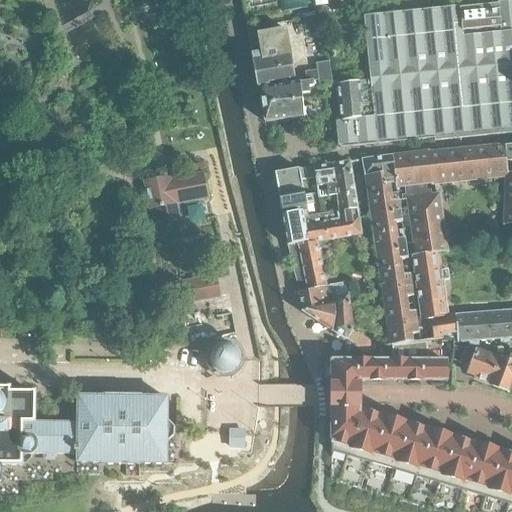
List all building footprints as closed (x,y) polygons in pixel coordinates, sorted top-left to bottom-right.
[(511,0),(497,2),(497,4),(459,8),(459,6),(363,16),(369,80),(359,81),(362,119),(341,121),(336,122),(336,124),(337,124),(339,145),(339,146),(340,146),(340,148),(433,138),(433,140),(511,133),(511,0)] [(293,35),(319,30),(323,29),(321,15),(291,20),(293,35)] [(291,59),(285,30),(261,35),(260,27),(247,29),(259,89),(294,84),(289,59),(291,59)] [(319,30),(293,35),(299,66),(325,61),(319,30)] [(328,62),(315,64),(316,70),(318,80),(319,87),(332,85),(328,62)] [(318,80),(316,70),(304,72),(306,82),(313,80),(318,80)] [(308,93),(308,92),(309,92),(308,87),(314,86),(313,80),(306,82),(294,84),(259,89),(261,105),(302,101),(301,93),(308,93)] [(362,119),(359,81),(336,84),(336,86),(338,85),(341,121),(362,119)] [(302,109),(302,101),(261,105),(264,122),(316,117),(315,112),(311,112),(310,108),(302,109)] [(511,143),(503,144),(505,161),(511,160),(511,143)] [(505,161),(503,144),(502,145),(502,146),(488,147),(492,179),(505,178),(506,173),(505,161)] [(492,179),(488,147),(474,149),(477,180),(492,179)] [(474,149),(459,150),(463,182),(477,180),(474,149)] [(459,150),(445,152),(449,183),(463,182),(459,150)] [(449,183),(445,152),(428,154),(432,185),(449,183)] [(427,153),(409,155),(415,198),(431,196),(430,192),(426,193),(425,185),(432,185),(428,154),(427,153)] [(415,198),(409,155),(392,157),(394,173),(396,183),(397,189),(404,188),(405,195),(401,196),(402,201),(406,200),(405,200),(415,198)] [(394,173),(392,157),(363,161),(365,177),(382,175),(384,185),(396,183),(394,173)] [(350,163),(330,166),(335,197),(335,198),(354,195),(350,163)] [(335,197),(330,166),(314,168),(316,178),(314,178),(318,200),(335,197)] [(171,179),(169,171),(152,174),(153,180),(143,182),(148,209),(147,209),(150,223),(178,217),(176,205),(207,199),(202,173),(171,179)] [(299,171),(295,172),(274,176),(279,200),(304,195),(301,181),(299,171)] [(397,189),(396,183),(384,185),(382,175),(365,177),(368,198),(391,195),(390,187),(395,187),(395,189),(397,189)] [(308,217),(306,205),(304,195),(279,200),(282,219),(304,215),(304,217),(308,217)] [(358,218),(354,195),(335,198),(337,212),(345,211),(347,220),(358,218)] [(392,201),(391,195),(368,198),(371,217),(401,212),(400,200),(392,201)] [(436,195),(431,196),(415,198),(405,200),(406,200),(408,214),(441,209),(439,195),(436,195)] [(511,207),(504,207),(503,225),(511,224),(511,207)] [(441,209),(408,214),(410,229),(443,224),(441,209)] [(345,211),(337,212),(341,238),(360,235),(358,218),(347,220),(345,211)] [(341,238),(337,212),(322,214),(326,241),(341,238)] [(403,223),(401,212),(371,217),(373,235),(397,232),(396,223),(403,223)] [(322,214),(308,217),(304,217),(308,243),(316,242),(326,241),(322,214)] [(308,243),(304,217),(304,215),(282,219),(288,247),(308,243)] [(445,238),(443,224),(410,229),(412,243),(445,238)] [(398,238),(397,232),(373,235),(376,254),(407,249),(405,237),(398,238)] [(448,252),(445,238),(412,243),(414,257),(438,253),(448,252)] [(319,257),(316,242),(308,243),(288,247),(291,262),(319,257)] [(409,259),(407,249),(376,254),(379,272),(402,269),(401,260),(409,259)] [(414,257),(411,257),(413,273),(440,269),(438,253),(414,257)] [(322,271),(319,257),(291,262),(295,277),(322,271)] [(403,275),(402,269),(379,272),(381,291),(412,286),(411,274),(403,275)] [(440,269),(413,273),(415,288),(442,285),(440,269)] [(325,287),(324,281),(322,271),(295,277),(298,293),(325,287)] [(217,297),(219,296),(215,278),(214,279),(177,285),(176,285),(179,303),(181,302),(217,296),(217,297)] [(337,301),(334,301),(335,305),(337,315),(332,331),(346,340),(352,329),(347,283),(335,285),(337,301)] [(335,305),(334,301),(337,301),(335,285),(325,287),(298,293),(303,311),(335,305)] [(442,285),(415,288),(417,304),(444,300),(442,285)] [(414,296),(412,286),(381,291),(384,309),(408,305),(407,297),(414,296)] [(444,300),(417,304),(419,319),(431,318),(446,316),(444,300)] [(337,315),(335,305),(303,311),(332,332),(332,331),(337,315)] [(409,311),(408,305),(384,309),(387,327),(417,323),(416,310),(409,311)] [(511,310),(503,311),(505,343),(510,343),(509,339),(511,338),(511,310)] [(505,343),(503,311),(488,313),(490,341),(500,340),(500,343),(505,343)] [(488,313),(472,314),(474,346),(479,346),(478,341),(490,341),(488,313)] [(474,346),(472,314),(456,315),(458,344),(469,342),(469,346),(474,346)] [(446,316),(431,318),(432,324),(433,340),(444,339),(443,338),(456,336),(457,344),(458,344),(456,315),(455,315),(446,316)] [(418,334),(417,323),(387,327),(389,346),(393,345),(410,343),(413,342),(413,335),(418,334)] [(358,350),(366,339),(353,330),(346,341),(358,350)] [(413,342),(410,343),(410,381),(443,381),(446,381),(446,380),(446,366),(446,364),(446,362),(443,362),(426,363),(426,341),(413,342)] [(393,363),(361,363),(362,381),(410,381),(410,343),(393,345),(393,363)] [(240,361),(240,359),(240,357),(239,355),(239,353),(237,351),(236,349),(234,347),(232,346),(230,345),(228,344),(226,344),(224,344),(221,344),(219,345),(217,346),(215,347),(213,348),(212,350),(211,352),(210,354),(209,356),(209,358),(209,360),(209,362),(209,365),(210,367),(211,368),(213,370),(214,372),(216,373),(218,374),(220,375),(222,375),(224,376),(226,375),(228,375),(230,374),(232,373),(234,372),(236,371),(237,369),(238,367),(239,365),(240,363),(240,361)] [(511,354),(504,353),(475,349),(475,350),(455,346),(452,359),(471,366),(469,373),(475,375),(478,381),(506,391),(510,383),(511,383),(511,354)] [(333,396),(332,409),(364,409),(364,395),(364,381),(350,372),(333,360),(333,395),(333,396)] [(174,428),(168,422),(166,421),(167,399),(140,398),(140,397),(104,396),(104,398),(78,397),(78,425),(33,424),(34,394),(9,393),(9,389),(0,389),(0,464),(19,465),(21,465),(21,463),(21,453),(32,453),(34,453),(67,454),(77,454),(77,463),(104,463),(104,464),(139,464),(139,463),(166,464),(166,441),(168,441),(174,435),(174,428)] [(511,511),(511,464),(331,412),(331,427),(331,453),(331,456),(331,480),(332,482),(433,511),(511,511)] [(230,434),(230,448),(244,448),(244,434),(230,434)]
